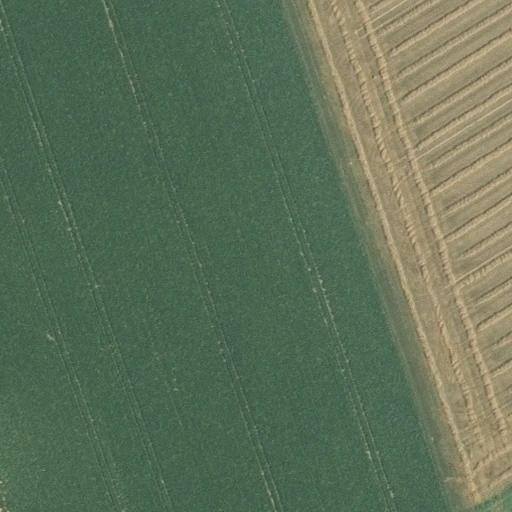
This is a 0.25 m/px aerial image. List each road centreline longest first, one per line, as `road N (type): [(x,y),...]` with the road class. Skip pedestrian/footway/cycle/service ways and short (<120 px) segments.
road 1 (track): [(289,0),(464,511)]
road 2 (track): [(201,511),(28,0)]
